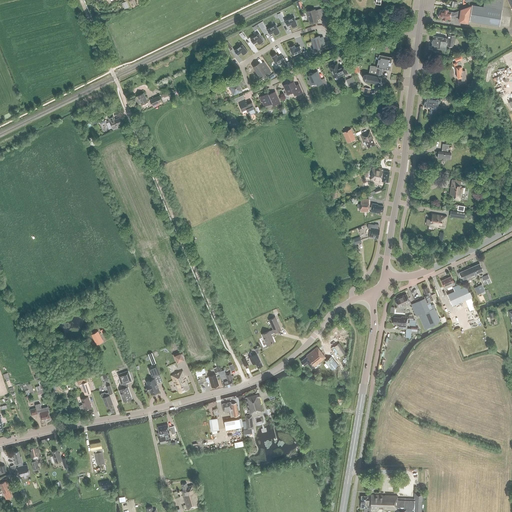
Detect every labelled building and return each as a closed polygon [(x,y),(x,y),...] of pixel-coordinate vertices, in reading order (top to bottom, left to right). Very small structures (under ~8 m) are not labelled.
[(469,21),(499,26),(503,0),(484,0),(483,7),(472,5),(471,11),(469,11),(467,20),(469,20),(469,21)] [(469,11),(470,7),(461,10),(459,21),(467,22),(467,20),(469,11)] [(450,19),(450,15),(454,16),(454,12),(448,11),(448,10),(443,9),(443,11),(440,10),(439,12),(438,17),(439,17),(443,18),(442,19),(446,20),(447,18),(450,19)] [(307,12),(310,22),(315,21),(314,20),(320,18),(318,10),(314,11),(314,10),(307,12)] [(296,16),(287,20),(289,25),(293,23),(294,26),(299,24),(296,16)] [(275,24),(267,29),(270,34),(274,32),(275,34),(280,31),(275,24)] [(258,33),(250,38),(253,43),(257,41),(258,43),(263,40),(258,33)] [(448,34),(447,45),(453,46),(455,35),(448,34)] [(433,50),(438,51),(439,48),(441,48),(445,49),(447,38),(443,37),(433,36),(431,47),(433,47),(433,50)] [(316,37),(312,39),(315,49),(322,47),(321,46),(325,45),(322,37),(317,39),(316,37)] [(241,45),(233,51),(236,55),(240,52),(242,55),(246,51),(241,45)] [(293,46),(288,48),(291,56),(300,52),(298,47),(294,49),(293,46)] [(228,50),(223,54),(229,60),(234,56),(228,50)] [(275,55),(270,57),(274,65),(283,60),(280,55),(276,58),(275,55)] [(379,55),(377,66),(382,68),(389,70),(390,65),(391,62),(390,62),(391,57),(379,55)] [(453,63),(455,67),(455,68),(456,68),(457,78),(461,78),(461,81),(466,81),(465,70),(462,71),(461,64),(460,61),(457,62),(453,63)] [(356,62),(351,64),(353,67),(355,73),(360,71),(357,65),(356,62)] [(267,75),(270,73),(264,63),(259,66),(258,65),(254,68),(260,76),(265,73),(267,75)] [(336,64),(333,65),(329,66),(330,67),(329,67),(332,73),(331,73),(333,77),(333,76),(334,77),(341,74),(341,76),(347,73),(344,65),(338,68),(336,64)] [(382,68),(377,66),(370,65),(368,74),(365,74),(363,75),(362,78),(364,81),(380,84),(381,77),(380,77),(382,68)] [(321,80),(317,71),(312,74),(311,73),(309,74),(309,75),(308,75),(310,79),(308,80),(310,84),(316,82),(317,85),(322,83),(323,86),(327,84),(324,78),(321,80)] [(232,93),(235,94),(238,92),(237,91),(241,90),(239,84),(242,83),(239,77),(233,80),(234,83),(230,85),(231,89),(232,93)] [(295,95),(302,92),(298,84),(295,85),(293,81),(283,86),(286,92),(285,94),(288,96),(289,93),(294,91),(295,95)] [(279,102),(275,91),(268,94),(268,93),(260,97),(260,98),(261,102),(262,101),(264,106),(272,102),(273,105),(279,102)] [(169,92),(160,95),(163,102),(172,98),(169,92)] [(137,96),(140,101),(141,104),(147,101),(146,98),(143,93),(137,96)] [(441,93),(440,98),(439,97),(439,96),(437,96),(436,97),(435,97),(435,98),(426,96),(424,107),(430,108),(429,109),(430,109),(429,112),(430,114),(432,114),(433,113),(433,109),(438,110),(440,99),(446,100),(447,94),(441,93)] [(156,97),(150,100),(153,106),(159,103),(162,102),(159,95),(156,97)] [(241,95),(234,98),(236,102),(238,101),(241,107),(240,107),(242,111),(246,109),(249,115),(255,112),(252,106),(253,106),(252,102),(247,104),(244,98),(243,99),(241,95)] [(116,125),(121,123),(119,118),(113,120),(109,121),(112,127),(116,126),(116,125)] [(350,129),(343,133),(347,143),(355,139),(350,129)] [(363,142),(365,142),(367,147),(375,144),(372,138),(373,138),(370,131),(360,136),(363,142)] [(448,150),(448,144),(442,144),(442,150),(442,151),(438,151),(437,158),(441,159),(441,160),(446,161),(446,159),(450,160),(451,152),(447,152),(447,150),(448,150)] [(380,181),(388,182),(389,171),(384,171),(384,170),(372,168),(370,180),(379,181),(380,181)] [(452,180),(449,194),(455,195),(455,196),(454,199),(460,200),(460,199),(464,200),(465,194),(464,194),(465,188),(459,187),(460,181),(452,180)] [(334,197),(331,187),(326,188),(330,198),(334,197)] [(360,212),(368,212),(369,199),(361,199),(360,204),(357,204),(357,208),(360,208),(360,212)] [(370,212),(379,213),(380,211),(382,212),(383,206),(378,205),(378,204),(372,203),(370,212)] [(427,219),(426,224),(433,225),(433,226),(439,227),(439,224),(445,225),(447,216),(432,214),(431,219),(430,219),(427,219)] [(368,224),(367,228),(370,229),(369,238),(374,238),(378,239),(379,229),(378,228),(379,225),(375,224),(374,225),(368,224)] [(350,240),(352,245),(362,242),(360,237),(350,240)] [(468,269),(472,279),(474,278),(476,276),(475,274),(482,271),(479,264),(468,269)] [(460,272),(463,280),(465,279),(467,281),(472,279),(468,269),(460,272)] [(441,281),(445,289),(454,284),(451,276),(441,281)] [(491,283),(490,280),(488,276),(482,279),(484,283),(484,285),(487,283),(488,284),(491,283)] [(454,291),(447,294),(452,305),(471,297),(469,291),(468,292),(465,286),(460,288),(458,284),(452,287),(454,291)] [(426,287),(422,289),(424,293),(423,293),(425,296),(424,297),(427,303),(432,301),(429,295),(430,294),(429,291),(428,291),(426,287)] [(395,300),(398,308),(406,304),(407,306),(410,304),(406,295),(395,300)] [(425,330),(440,323),(440,322),(434,308),(433,309),(430,303),(426,304),(424,299),(411,305),(416,316),(418,315),(425,330)] [(489,319),(491,326),(497,324),(494,315),(493,315),(493,313),(489,314),(490,319),(489,319)] [(275,317),(268,320),(273,329),(269,331),(262,334),(267,345),(274,341),(270,334),(274,332),(281,330),(275,317)] [(393,325),(400,325),(400,329),(406,329),(407,318),(401,317),(401,318),(393,318),(393,325)] [(345,329),(341,325),(333,331),(337,335),(339,334),(342,337),(347,333),(345,329)] [(338,357),(345,353),(339,342),(332,346),(338,357)] [(306,357),(301,362),(304,366),(307,363),(312,368),(325,356),(316,346),(306,356),(306,357)] [(182,353),(175,356),(178,363),(185,361),(182,353)] [(257,353),(249,357),(252,364),(255,363),(257,368),(262,365),(260,360),(257,353)] [(330,355),(324,360),(333,369),(338,363),(330,355)] [(150,367),(149,368),(150,372),(152,377),(153,377),(157,375),(160,374),(156,365),(153,366),(150,367)] [(204,368),(195,371),(197,376),(206,373),(204,368)] [(224,370),(219,372),(220,376),(222,381),(224,387),(234,384),(232,378),(230,372),(225,374),(224,370)] [(126,382),(131,380),(128,371),(118,374),(122,384),(123,388),(119,390),(123,401),(131,398),(127,387),(126,382)] [(178,390),(179,392),(189,388),(187,383),(182,371),(171,375),(175,386),(175,387),(176,390),(177,390),(178,390)] [(211,386),(218,384),(215,374),(208,376),(211,386)] [(81,384),(84,395),(91,393),(87,381),(86,378),(77,381),(78,384),(81,384)] [(147,385),(146,385),(148,391),(150,391),(151,394),(152,394),(155,393),(154,392),(159,391),(154,378),(146,381),(147,385)] [(35,387),(37,391),(39,397),(46,395),(42,385),(35,387)] [(105,406),(112,403),(109,394),(112,393),(110,385),(106,386),(108,392),(106,393),(105,392),(101,394),(101,395),(101,397),(102,397),(105,406)] [(258,397),(259,397),(259,394),(245,398),(249,414),(262,411),(258,397)] [(81,399),(83,404),(80,405),(79,407),(80,408),(82,409),(84,408),(84,409),(91,407),(88,396),(81,399)] [(235,403),(230,404),(230,402),(222,404),(223,412),(227,411),(227,413),(230,412),(231,417),(238,416),(235,403)] [(39,412),(41,420),(50,418),(48,413),(49,412),(48,409),(48,407),(41,408),(40,404),(39,404),(36,405),(35,405),(36,408),(29,409),(31,415),(37,414),(37,412),(39,412)] [(246,429),(253,429),(251,415),(244,416),(246,429)] [(209,419),(210,433),(218,432),(216,418),(209,419)] [(238,419),(224,422),(225,430),(240,427),(238,419)] [(168,425),(162,426),(163,429),(164,429),(165,435),(166,441),(170,440),(171,440),(170,437),(169,434),(169,431),(168,425)] [(159,433),(157,433),(158,436),(160,435),(160,438),(159,438),(160,441),(161,444),(167,442),(166,441),(165,435),(164,429),(163,429),(162,426),(158,427),(159,433)] [(101,447),(100,442),(89,444),(90,449),(94,448),(95,452),(94,452),(96,463),(104,462),(102,451),(101,451),(100,448),(101,447)] [(40,459),(40,458),(37,448),(36,449),(35,447),(30,448),(31,451),(30,452),(32,459),(33,458),(34,461),(31,462),(33,469),(38,467),(37,463),(38,463),(39,462),(40,461),(40,460),(40,459)] [(53,455),(50,456),(53,464),(55,463),(62,460),(61,459),(59,453),(57,449),(52,451),(53,455)] [(15,455),(13,455),(16,465),(17,465),(18,467),(17,467),(19,473),(28,470),(27,464),(23,465),(22,463),(23,463),(21,456),(20,456),(18,451),(14,452),(15,455)] [(66,457),(61,459),(62,460),(62,461),(64,461),(65,463),(63,464),(64,468),(69,466),(66,457)] [(6,481),(0,483),(0,486),(6,499),(12,497),(9,491),(11,490),(6,481)] [(186,483),(181,484),(183,491),(182,491),(185,505),(187,508),(187,510),(199,506),(193,485),(187,487),(186,483)] [(361,496),(361,508),(364,508),(364,511),(370,511),(371,509),(395,510),(395,511),(396,511),(421,511),(422,501),(423,501),(423,493),(423,490),(420,489),(420,493),(415,493),(415,499),(397,499),(397,496),(371,495),(368,495),(368,496),(361,496)] [(18,491),(13,493),(17,501),(19,500),(21,505),(19,505),(20,508),(24,506),(22,499),(18,491)]
